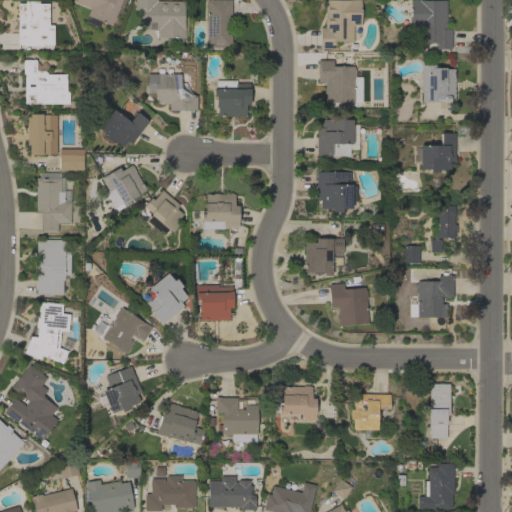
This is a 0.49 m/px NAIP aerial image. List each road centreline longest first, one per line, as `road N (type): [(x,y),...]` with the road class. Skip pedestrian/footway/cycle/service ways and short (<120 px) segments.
road 1 (residential): [(491,359),(365,361),(310,351),(274,314),(261,265),(283,155),(279,28),(265,0)]
road 2 (tertiary): [(490,511),(493,0)]
road 3 (residential): [(0,316),(0,176)]
